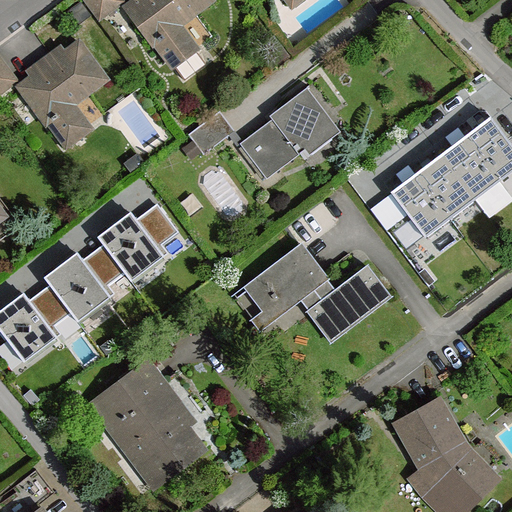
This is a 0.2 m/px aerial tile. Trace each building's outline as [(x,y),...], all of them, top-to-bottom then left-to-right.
[(91,0),(105,18),(128,0),(91,0)] [(219,1),(218,0),(132,0),(126,5),(177,72),(205,51),(186,26),(219,1)] [(312,0),(285,0),(295,13),(312,0)] [(111,84),(79,40),(16,86),(65,154),(98,130),(81,106),(111,84)] [(0,51),(0,95),(1,97),(24,76),(1,51),(0,51)] [(312,91),(241,143),(272,184),(342,132),(312,91)] [(511,191),(511,176),(479,130),(431,163),(472,220),(511,191)] [(0,227),(13,218),(0,201),(0,227)] [(342,290),(308,244),(236,297),(263,334),(307,302),(336,342),(397,298),(374,266),(342,290)] [(75,255),(0,310),(0,316),(15,337),(64,300),(89,332),(141,293),(121,266),(97,284),(75,255)] [(153,361),(90,406),(153,495),(217,449),(153,361)] [(449,395),(398,423),(422,471),(409,483),(438,511),(478,511),(508,483),(470,441),(449,395)] [(46,511),(41,503),(55,493),(38,470),(12,488),(30,511),(46,511)]
